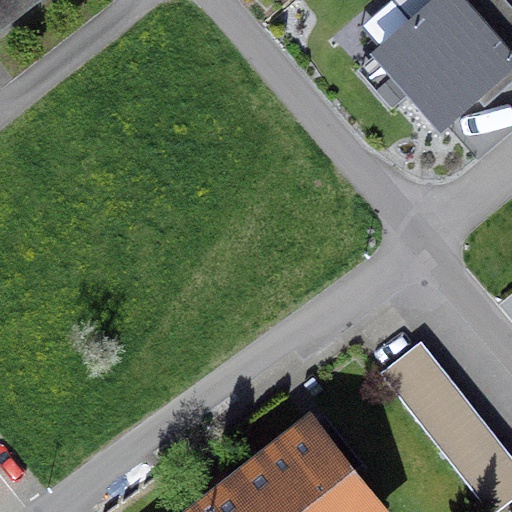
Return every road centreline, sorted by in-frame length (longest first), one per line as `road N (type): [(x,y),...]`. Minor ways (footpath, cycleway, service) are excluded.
road 1 (residential): [(62,511),(373,282),(415,240)]
road 2 (residential): [(209,0),(415,240)]
road 3 (residential): [(415,240),(511,355)]
road 4 (residential): [(511,160),(415,240)]
